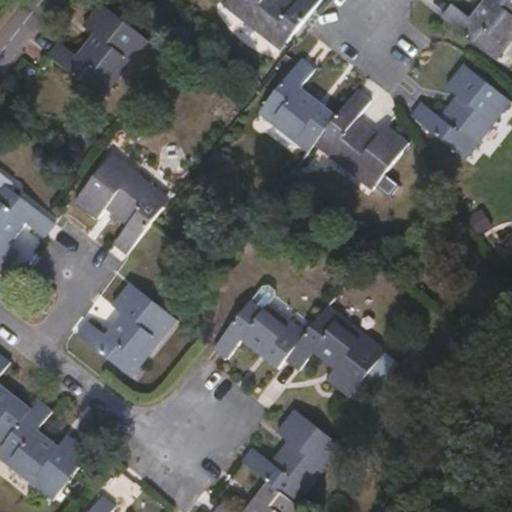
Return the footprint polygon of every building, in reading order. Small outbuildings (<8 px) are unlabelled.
[(228,0),(224,6),(282,50),(322,0),(298,0),(298,1),(296,0),(228,0)] [(498,60),(511,42),(511,0),(484,0),(471,16),(453,3),(442,16),(498,60)] [(50,55),(106,99),(150,42),(103,4),(86,27),(95,35),(79,57),(60,42),(50,55)] [(261,113),(310,153),(316,146),(340,114),(305,86),(318,68),(304,58),(261,113)] [(413,115),(468,159),(511,102),(511,100),(466,64),(449,85),(459,94),(442,115),(424,102),(413,115)] [(340,114),(316,146),(375,191),(412,142),(390,124),(382,134),(361,118),(374,101),(360,89),(340,114)] [(128,255),(151,227),(172,198),(113,153),(77,201),(100,220),(108,210),(128,226),(115,244),(128,255)] [(20,187),(8,177),(0,186),(0,272),(5,276),(23,254),(13,246),(29,225),(47,238),(57,224),(17,191),(20,187)] [(120,273),(101,295),(111,303),(130,281),(120,273)] [(108,335),(89,320),(80,333),(134,376),(179,320),(132,283),(114,306),(125,314),(108,335)] [(244,341),(279,368),(287,359),(309,330),(274,302),(276,298),(262,288),(215,347),(229,359),(244,341)] [(389,350),(330,303),(309,330),(287,359),(301,370),(315,353),(336,369),(328,379),(351,398),(389,350)] [(0,442),(4,446),(34,407),(0,381),(0,378),(13,362),(0,352),(0,442)] [(4,446),(0,450),(0,458),(54,501),(92,453),(70,435),(61,446),(41,429),(56,411),(41,398),(34,407),(4,446)] [(244,461),(269,482),(299,505),(344,446),(296,409),(279,431),(289,439),(273,460),(255,447),(244,461)] [(305,511),(306,510),(299,505),(269,482),(246,511),(233,511),(223,504),(216,511),(305,511)] [(90,511),(111,511),(116,506),(102,497),(90,511)]
